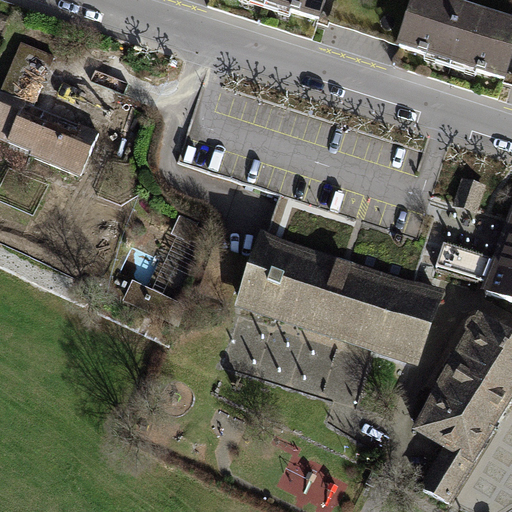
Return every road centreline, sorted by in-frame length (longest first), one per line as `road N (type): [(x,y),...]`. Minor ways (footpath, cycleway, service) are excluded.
road 1 (residential): [(511,129),(110,0)]
road 2 (unknown): [(511,316),(452,302),(415,387)]
